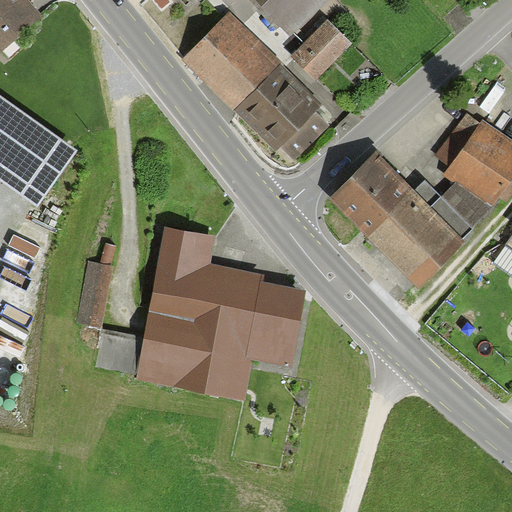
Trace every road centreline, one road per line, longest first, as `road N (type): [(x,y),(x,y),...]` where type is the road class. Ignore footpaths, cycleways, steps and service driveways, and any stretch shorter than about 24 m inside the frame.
road 1 (secondary): [(511,444),(406,353),(275,215)]
road 2 (secondary): [(511,7),(275,215)]
road 3 (secondary): [(275,215),(105,0)]
road 4 (track): [(406,353),(389,374),(347,511)]
